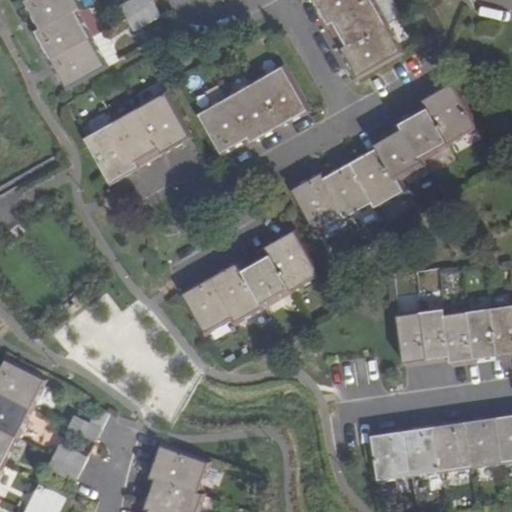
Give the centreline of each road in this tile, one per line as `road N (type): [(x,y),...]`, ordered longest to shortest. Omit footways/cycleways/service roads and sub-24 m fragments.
road 1 (residential): [(121,194),(173,169),(223,198),(354,122)]
road 2 (residential): [(339,416),(511,393)]
road 3 (residential): [(281,0),(354,122)]
